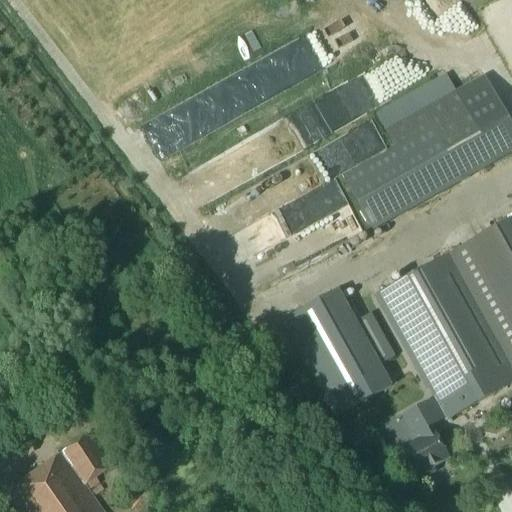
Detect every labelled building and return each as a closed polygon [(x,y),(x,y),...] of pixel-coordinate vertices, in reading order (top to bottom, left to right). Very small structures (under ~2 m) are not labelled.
[(336,20),(225,87),(243,117),(354,50),(336,20)] [(394,147),(341,177),(372,232),(495,163),(511,153),(511,126),(482,74),(454,90),(384,129),(394,147)] [(274,249),(286,271),(366,229),(354,207),(274,249)] [(511,222),(486,237),(378,296),(435,401),(400,418),(387,424),(400,450),(404,448),(420,480),(436,473),(434,467),(448,460),(438,434),(432,437),(428,429),(446,419),(447,421),(511,385),(511,222)] [(335,418),(350,410),(355,419),(367,413),(362,403),(391,387),(338,290),(281,321),(335,418)] [(370,313),(356,321),(380,366),(388,362),(397,379),(414,370),(403,350),(393,355),(370,313)] [(101,511),(86,489),(111,471),(88,438),(7,494),(19,511),(101,511)]
